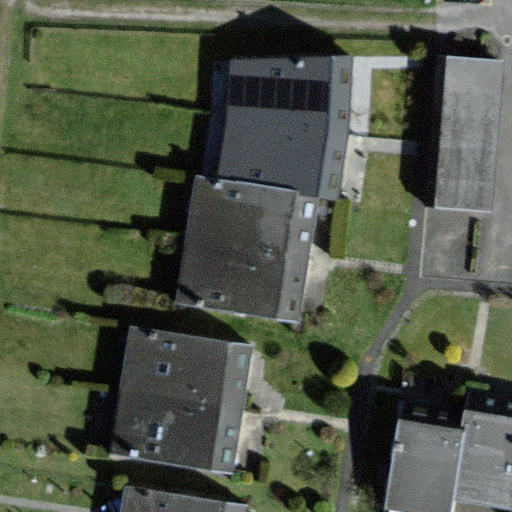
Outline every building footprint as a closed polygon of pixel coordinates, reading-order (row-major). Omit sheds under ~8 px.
[(349,60),(228,62),(225,123),(346,130),(349,60)] [(498,63),(450,60),(440,202),(488,206),(498,63)] [(346,130),(225,123),(218,178),(318,193),(334,196),(346,130)] [(307,257),(318,193),(218,178),(200,176),(191,241),(307,257)] [(297,319),(307,257),(191,241),(183,303),(297,319)] [(248,350),(137,332),(128,391),(238,408),(248,350)] [(229,467),(238,408),(128,391),(118,449),(229,467)] [(469,413),(455,497),(511,507),(511,398),(473,392),(469,413)] [(390,505),(434,511),(452,511),(455,497),(469,413),(406,404),(390,505)] [(242,511),(243,507),(129,490),(125,511),(242,511)]
